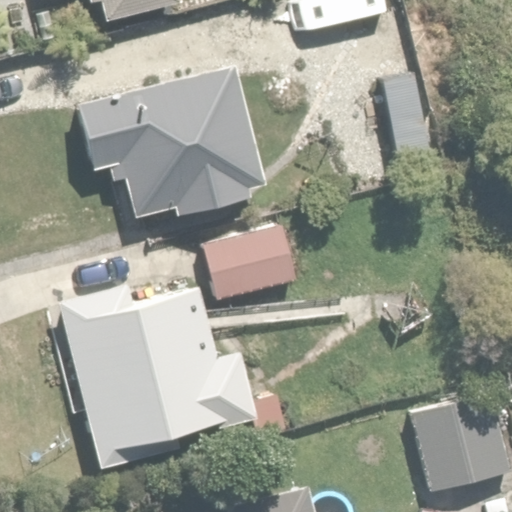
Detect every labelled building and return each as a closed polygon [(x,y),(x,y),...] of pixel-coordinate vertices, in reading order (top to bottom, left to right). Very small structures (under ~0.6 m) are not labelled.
[(41,0),(42,3),(55,0),(109,0),(111,8),(149,0),(41,0)] [(78,104),(93,167),(130,164),(143,218),(273,187),(244,65),(96,100),(78,104)] [(289,216),(206,236),(220,293),(303,273),(289,216)] [(201,289),(142,304),(136,283),(53,304),(92,460),(265,417),(250,356),(220,364),(201,289)] [(511,467),(495,384),(397,403),(415,495),(511,475),(511,467)] [(321,511),(313,480),(236,500),(239,511),(321,511)]
